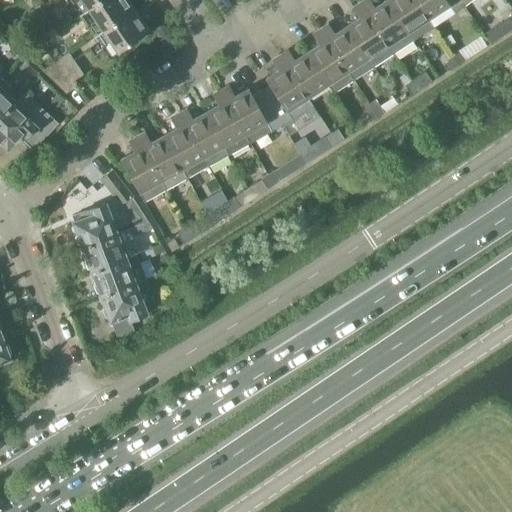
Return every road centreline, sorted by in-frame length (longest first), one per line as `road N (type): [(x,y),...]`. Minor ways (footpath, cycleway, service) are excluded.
road 1 (primary): [(511,211),(37,511)]
road 2 (tertiary): [(83,417),(511,149)]
road 3 (motorway): [(150,511),(511,268)]
road 4 (unclassified): [(236,511),(511,327)]
road 5 (residential): [(12,223),(102,127),(209,46)]
road 6 (residential): [(83,417),(12,223)]
